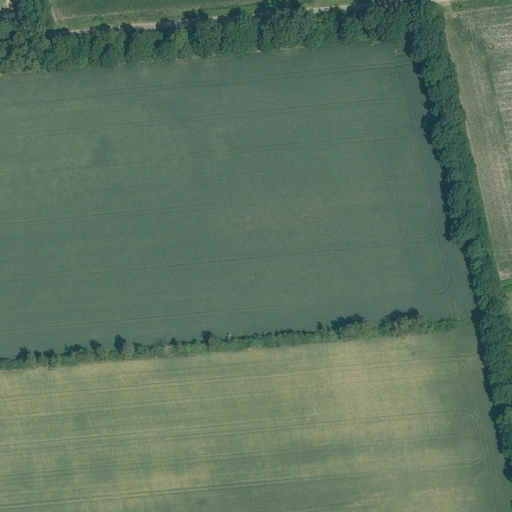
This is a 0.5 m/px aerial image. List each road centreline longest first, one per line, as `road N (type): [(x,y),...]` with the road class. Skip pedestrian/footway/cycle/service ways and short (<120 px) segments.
road 1 (unknown): [(424,0),(511,425)]
road 2 (unclassified): [(0,38),(389,0)]
